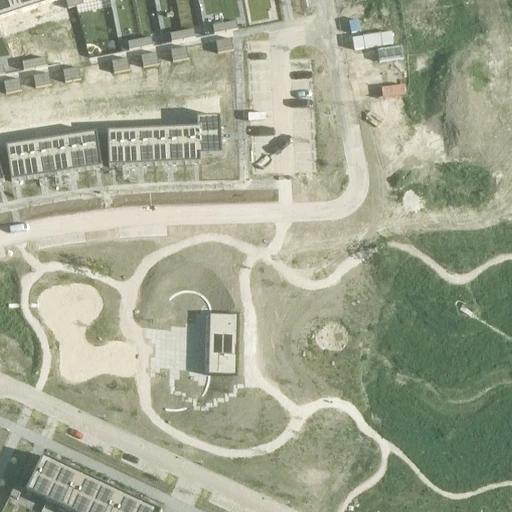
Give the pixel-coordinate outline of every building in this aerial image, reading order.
[(13,0),(0,0),(0,20),(18,15),(13,0)] [(35,0),(13,0),(18,15),(39,8),(35,0)] [(73,0),(65,0),(68,10),(75,8),(73,0)] [(81,0),(73,0),(75,8),(83,6),(81,0)] [(511,0),(479,0),(464,11),(471,22),(465,26),(476,44),(511,20),(506,13),(511,9),(511,0)] [(236,22),(224,25),(225,32),(237,30),(236,22)] [(224,25),(212,27),(214,35),(225,32),(224,25)] [(193,30),(181,33),(183,41),(195,38),(193,30)] [(181,33),(170,35),(171,43),(183,41),(181,33)] [(414,38),(409,44),(419,52),(424,45),(414,38)] [(151,39),(139,41),(141,49),(152,46),(151,39)] [(231,40),(223,41),(225,53),(233,52),(231,40)] [(139,41),(127,43),(129,51),(141,49),(139,41)] [(223,41),(215,43),(217,55),(225,53),(223,41)] [(186,48),(179,50),(181,62),(189,60),(186,48)] [(179,50),(171,51),(173,63),(181,62),(179,50)] [(492,54),(474,65),(496,100),(504,96),(511,108),(511,60),(508,53),(496,60),(492,54)] [(157,54),(149,56),(151,67),(159,66),(157,54)] [(455,55),(445,62),(450,69),(460,62),(455,55)] [(149,56),(141,57),(143,69),(151,67),(149,56)] [(45,59),(33,61),(35,69),(47,67),(45,59)] [(127,60),(119,61),(121,73),(129,72),(127,60)] [(33,61),(22,63),(23,71),(35,69),(33,61)] [(119,61),(111,63),(113,75),(121,73),(119,61)] [(460,62),(450,69),(455,75),(464,68),(460,62)] [(78,69),(70,71),(72,82),(80,81),(78,69)] [(70,71),(62,72),(65,84),(72,82),(70,71)] [(49,75),(41,76),(43,88),(51,87),(49,75)] [(41,76),(33,78),(35,90),(43,88),(41,76)] [(407,76),(400,79),(405,90),(412,86),(407,76)] [(19,80),(11,82),(13,94),(21,92),(19,80)] [(11,82),(3,83),(6,95),(13,94),(11,82)] [(443,93),(425,105),(449,139),(456,135),(466,149),(476,142),(474,139),(485,131),(458,92),(447,99),(443,93)] [(220,118),(197,120),(197,130),(197,139),(221,138),(220,118)] [(396,118),(377,126),(393,165),(401,162),(408,178),(419,173),(417,170),(430,164),(412,121),(399,126),(396,118)] [(197,130),(184,131),(185,166),(200,165),(200,157),(198,157),(197,139),(197,130)] [(168,131),(153,132),(154,167),(170,167),(168,131)] [(184,131),(168,131),(170,167),(185,166),(184,131)] [(138,132),(122,133),(124,169),(139,168),(138,132)] [(153,132),(138,132),(139,168),(154,167),(153,132)] [(122,133),(107,134),(109,169),(124,169),(122,133)] [(97,135),(82,137),(87,172),(102,170),(97,135)] [(82,137),(66,140),(72,175),(87,172),(82,137)] [(221,138),(197,139),(198,157),(200,157),(222,157),(221,138)] [(66,140),(51,142),(57,177),(72,175),(66,140)] [(51,142),(36,144),(41,179),(57,177),(51,142)] [(36,144),(21,147),(26,182),(41,179),(36,144)] [(21,147),(6,149),(11,184),(26,182),(21,147)] [(457,197),(446,203),(455,218),(447,222),(468,259),(486,248),(482,241),(494,235),(470,194),(459,200),(457,197)] [(504,196),(494,202),(498,209),(508,203),(504,196)] [(420,232),(416,244),(423,246),(427,235),(420,232)] [(209,313),(207,374),(236,375),(238,314),(209,313)] [(43,457),(26,492),(47,502),(63,467),(43,457)] [(63,467),(47,502),(66,511),(83,476),(63,467)] [(83,476),(66,511),(67,511),(89,511),(102,485),(83,476)] [(102,485),(89,511),(113,511),(122,494),(102,485)] [(15,487),(9,498),(17,501),(22,490),(15,487)] [(122,494),(113,511),(137,511),(141,504),(122,494)]
